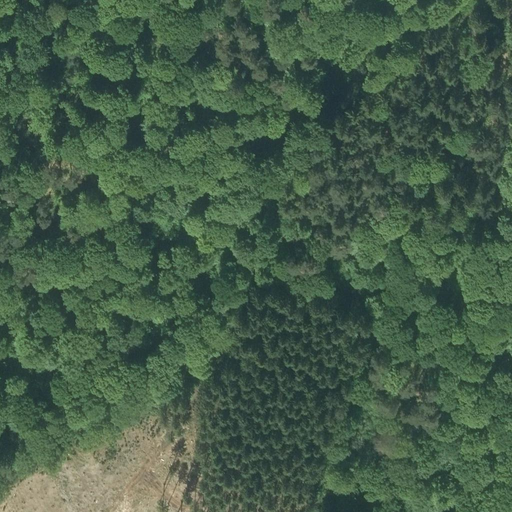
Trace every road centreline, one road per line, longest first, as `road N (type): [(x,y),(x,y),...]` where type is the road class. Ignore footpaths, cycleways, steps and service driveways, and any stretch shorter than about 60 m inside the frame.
road 1 (track): [(0,287),(48,282),(115,247),(151,194),(193,81),(309,0)]
road 2 (unknown): [(252,262),(433,145),(483,101),(507,54),(508,0)]
road 3 (unknown): [(0,365),(100,362),(159,338),(252,262)]
road 4 (unknown): [(511,338),(286,264),(252,262)]
